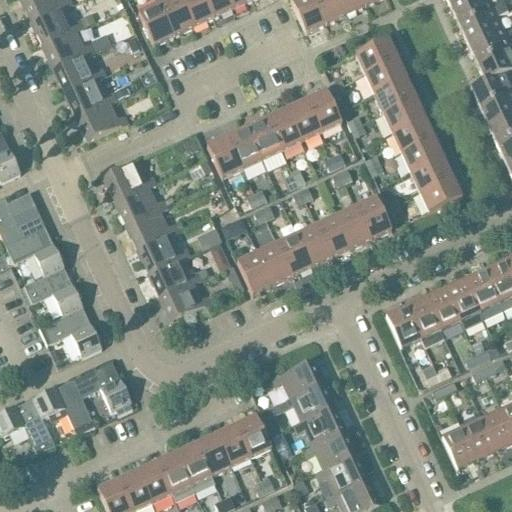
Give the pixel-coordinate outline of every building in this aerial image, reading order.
[(30,27),(65,11),(66,13),(73,10),(69,1),(61,4),(59,0),(23,0),(19,2),(30,27)] [(175,0),(158,8),(173,42),(193,33),(177,0),(175,0)] [(177,0),(193,33),(212,24),(201,0),(177,0)] [(201,0),(212,24),(232,15),(225,0),(201,0)] [(225,0),(232,15),(252,6),(248,0),(225,0)] [(325,30),(311,0),(301,0),(290,5),(305,39),(325,30)] [(311,0),(325,30),(345,21),(335,0),(311,0)] [(335,0),(345,21),(365,12),(359,0),(335,0)] [(359,0),(365,12),(385,2),(383,0),(359,0)] [(442,0),(449,13),(477,0),(442,0)] [(486,0),(477,0),(449,13),(458,32),(504,10),(501,4),(491,9),(486,0)] [(173,42),(158,8),(137,18),(153,52),(173,42)] [(504,10),(458,32),(466,50),(502,34),(497,21),(507,16),(504,10)] [(65,11),(30,27),(41,51),(76,35),(77,37),(84,34),(84,33),(80,25),(73,28),(66,13),(65,11)] [(91,19),(80,24),(80,25),(84,33),(95,28),(91,19)] [(475,69),(511,51),(511,44),(508,46),(502,34),(466,50),(475,69)] [(76,35),(41,51),(52,75),(87,59),(88,61),(95,58),(91,48),(84,52),(77,37),(76,35)] [(105,40),(90,47),(91,48),(95,58),(110,51),(105,40)] [(133,43),(127,46),(132,58),(139,54),(133,43)] [(363,81),(398,65),(389,45),(354,61),(363,81)] [(483,87),(484,87),(505,78),(506,78),(511,75),(511,51),(475,69),(483,87)] [(87,59),(52,75),(63,99),(98,83),(99,85),(106,82),(102,73),(95,76),(88,61),(87,59)] [(398,65),(363,81),(372,101),(407,85),(398,65)] [(483,87),(470,93),(479,113),(511,97),(511,90),(506,78),(505,78),(484,87),(483,87)] [(98,83),(63,99),(74,123),(109,107),(110,109),(117,106),(113,96),(106,100),(99,85),(98,83)] [(331,96),(343,90),(340,83),(328,88),(331,96)] [(407,85),(372,101),(381,120),(416,104),(407,85)] [(343,90),(331,96),(334,104),(347,98),(343,90)] [(124,91),(114,96),(118,104),(128,100),(124,91)] [(511,97),(479,113),(487,131),(511,119),(511,97)] [(340,130),(325,98),(305,107),(320,139),(340,130)] [(416,104),(381,120),(390,140),(425,124),(416,104)] [(86,147),(120,131),(121,133),(129,130),(125,120),(117,124),(110,109),(109,107),(74,123),(86,147)] [(286,116),(301,148),(320,139),(305,107),(286,116)] [(266,125),(281,157),(301,148),(286,116),(266,125)] [(511,119),(487,131),(496,150),(511,142),(511,119)] [(349,135),(361,130),(358,122),(346,128),(349,135)] [(399,160),(434,143),(425,124),(390,140),(399,160)] [(247,134),(262,167),(281,157),(266,125),(247,134)] [(361,130),(349,135),(353,143),(365,138),(361,130)] [(227,143),(242,176),(262,167),(247,134),(227,143)] [(0,137),(0,188),(20,179),(0,137)] [(192,142),(181,147),(187,161),(198,155),(192,142)] [(504,168),(511,164),(511,142),(496,150),(504,168)] [(207,153),(222,185),(242,176),(227,143),(207,153)] [(434,143),(399,160),(408,179),(444,163),(434,143)] [(331,162),(337,174),(344,170),(339,158),(331,162)] [(367,174),(379,169),(376,161),(364,167),(367,174)] [(323,165),(329,178),(337,174),(331,162),(323,165)] [(444,163),(408,179),(418,199),(453,183),(444,163)] [(137,166),(103,182),(114,206),(148,191),(149,193),(156,190),(152,181),(145,184),(137,166)] [(379,169),(367,174),(371,182),(383,177),(379,169)] [(338,177),(344,189),(352,186),(346,174),(338,177)] [(292,180),(297,192),(305,189),(300,177),(292,180)] [(344,189),(338,177),(330,181),(336,193),(344,189)] [(297,192),(292,180),(284,184),(289,196),(297,192)] [(453,183),(418,199),(427,219),(462,203),(453,183)] [(125,230),(159,215),(160,217),(161,217),(167,214),(163,205),(156,208),(149,193),(148,191),(114,206),(125,230)] [(299,196),(305,208),(312,204),(307,192),(299,196)] [(253,198),(258,210),(266,207),(261,195),(253,198)] [(305,208),(299,196),(291,199),(297,211),(305,208)] [(6,209),(12,221),(34,211),(29,198),(6,209)] [(245,202),(250,214),(258,210),(253,198),(245,202)] [(385,214),(397,208),(394,200),(382,205),(385,214)] [(390,236),(375,202),(354,211),(370,245),(390,236)] [(4,204),(0,206),(0,241),(5,253),(22,244),(17,233),(12,221),(6,209),(4,204)] [(397,208),(385,214),(389,221),(401,215),(397,208)] [(260,214),(266,226),(273,222),(268,210),(260,214)] [(34,211),(12,221),(17,233),(40,222),(34,211)] [(335,221),(350,254),(370,245),(354,211),(335,221)] [(266,226),(260,214),(252,218),(258,230),(266,226)] [(136,254),(170,239),(171,241),(172,241),(179,238),(174,229),(167,232),(161,217),(160,217),(159,215),(125,230),(136,254)] [(315,230),(331,263),(350,254),(335,221),(315,230)] [(45,234),(42,228),(40,222),(17,233),(22,244),(45,234)] [(228,229),(220,233),(225,245),(226,246),(248,236),(241,223),(228,229)] [(296,239),(311,272),(331,263),(315,230),(296,239)] [(45,234),(5,253),(13,270),(33,261),(43,283),(64,274),(45,234)] [(214,234),(198,242),(204,255),(220,247),(214,234)] [(147,278),(181,263),(183,265),(190,262),(186,253),(179,256),(172,241),(171,241),(170,239),(136,254),(147,278)] [(276,248),(292,282),(311,272),(296,239),(276,248)] [(256,257),(272,291),(292,282),(276,248),(256,257)] [(219,249),(209,254),(214,265),(224,260),(219,249)] [(236,267),(252,300),(272,291),(256,257),(236,267)] [(181,263),(147,278),(159,302),(192,286),(194,289),(202,285),(208,282),(204,273),(197,276),(190,280),(183,265),(181,263)] [(511,264),(503,269),(511,287),(511,264)] [(511,303),(511,287),(503,269),(484,278),(498,310),(511,303)] [(231,272),(225,274),(229,283),(237,279),(233,271),(231,272)] [(23,292),(20,294),(28,311),(32,310),(51,301),(61,322),(62,323),(82,314),(64,274),(43,283),(23,292)] [(484,278),(464,287),(479,319),(483,326),(503,317),(499,309),(498,310),(484,278)] [(192,286),(159,302),(170,327),(203,311),(204,313),(212,309),(208,300),(201,304),(194,289),(192,286)] [(240,286),(232,290),(236,298),(242,296),(244,295),(240,286)] [(445,296),(456,321),(459,328),(464,337),(483,328),(483,326),(479,319),(464,287),(445,296)] [(456,321),(445,296),(425,305),(440,337),(459,328),(456,321)] [(440,337),(425,305),(406,314),(421,346),(420,346),(425,355),(444,346),(440,337)] [(42,332),(38,334),(46,351),(50,349),(70,340),(81,363),(101,354),(82,314),(62,323),(61,322),(42,331),(42,332)] [(421,346),(406,314),(385,324),(400,355),(420,346),(421,346)] [(511,353),(511,344),(503,348),(507,356),(511,353)] [(56,352),(49,355),(54,365),(61,362),(56,352)] [(487,355),(475,361),(479,369),(491,364),(487,355)] [(475,361),(464,366),(468,374),(479,369),(475,361)] [(281,389),(288,404),(289,406),(322,391),(311,366),(278,381),(277,379),(269,383),(273,392),(281,389)] [(72,386),(80,404),(81,404),(100,395),(110,419),(115,417),(117,421),(132,414),(130,410),(131,409),(111,368),(72,386)] [(496,377),(493,369),(481,374),(485,382),(496,377)] [(485,382),(481,374),(470,380),(474,387),(485,382)] [(451,382),(447,375),(437,380),(440,387),(451,382)] [(440,387),(437,380),(425,385),(428,392),(440,387)] [(264,386),(266,392),(272,389),(269,383),(264,386)] [(67,421),(76,440),(94,432),(81,404),(80,404),(72,386),(32,405),(41,425),(42,424),(42,425),(48,422),(51,428),(67,421)] [(442,392),(446,401),(457,396),(453,388),(442,392)] [(288,404),(259,418),(263,426),(274,421),(292,413),(299,428),(300,430),(334,415),(322,391),(289,406),(288,404)] [(446,401),(442,392),(431,398),(435,406),(446,401)] [(41,425),(32,405),(0,419),(0,440),(1,443),(24,433),(36,459),(54,450),(42,425),(42,424),(41,425)] [(511,410),(500,415),(511,440),(511,410)] [(311,454),(345,439),(334,415),(300,430),(299,428),(292,431),(296,440),(303,437),(310,452),(311,454)] [(511,446),(511,440),(500,415),(480,425),(494,455),(511,446)] [(270,455),(255,422),(235,431),(250,465),(270,455)] [(494,455),(480,425),(461,433),(476,464),(494,455)] [(215,440),(231,474),(250,465),(235,431),(215,440)] [(476,464),(461,433),(440,443),(455,474),(476,464)] [(321,476),(322,478),(356,463),(345,439),(311,454),(310,452),(303,455),(307,464),(314,461),(321,476)] [(195,449),(211,483),(231,474),(215,440),(195,449)] [(211,483),(195,449),(176,459),(195,499),(214,490),(211,483)] [(156,468),(172,501),(175,508),(195,499),(176,459),(156,468)] [(325,485),(332,500),(333,502),(367,486),(356,463),(322,478),(321,476),(314,479),(318,488),(325,485)] [(137,477),(152,510),(172,501),(156,468),(137,477)] [(117,486),(129,511),(148,511),(152,510),(137,477),(117,486)] [(260,487),(266,499),(274,495),(268,483),(260,487)] [(303,485),(292,490),(296,497),(307,492),(303,485)] [(97,495),(104,511),(129,511),(117,486),(97,495)] [(333,502),(332,500),(325,503),(328,511),(329,511),(336,509),(337,511),(375,511),(378,511),(367,486),(333,502)] [(252,490),(258,502),(266,499),(260,487),(252,490)] [(269,502),(273,511),(279,511),(281,511),(275,499),(269,502)] [(221,505),(224,511),(233,511),(229,501),(221,505)] [(260,506),(262,511),(273,511),(269,502),(260,506)]
